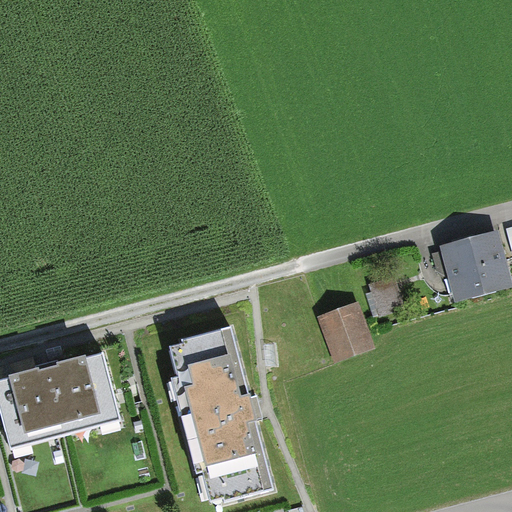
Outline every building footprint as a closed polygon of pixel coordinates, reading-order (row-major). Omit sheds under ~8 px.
[(505,285),(491,232),(436,248),(450,301),(505,285)] [(397,313),(388,281),(367,286),(375,319),(397,313)] [(365,350),(353,306),(318,316),(330,359),(365,350)] [(276,496),(232,324),(173,339),(183,377),(173,379),(201,491),(213,488),(219,510),(276,496)] [(123,426),(104,354),(0,380),(0,423),(8,455),(123,426)]
